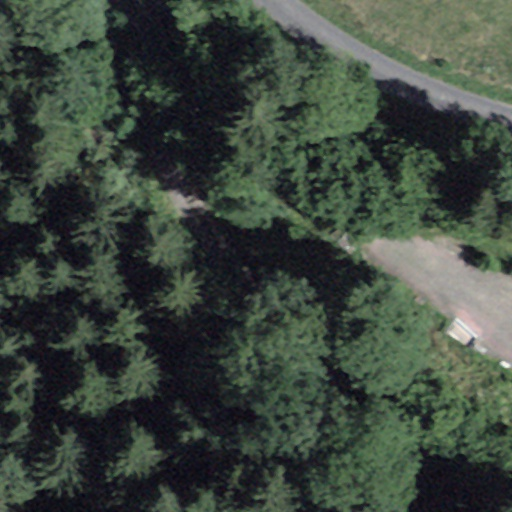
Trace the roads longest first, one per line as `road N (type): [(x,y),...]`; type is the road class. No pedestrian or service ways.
road 1 (track): [(511,297),(424,264),(322,209),(254,159),(218,91),(161,22),(125,0)]
road 2 (unclassified): [(511,119),(371,65),(272,0)]
